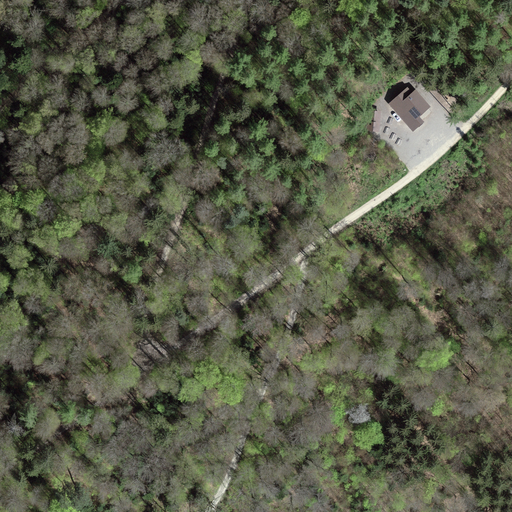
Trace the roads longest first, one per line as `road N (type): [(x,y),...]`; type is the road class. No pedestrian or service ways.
road 1 (track): [(249,0),(133,379)]
road 2 (track): [(307,252),(445,150),(511,78)]
road 3 (track): [(133,379),(307,252)]
road 4 (track): [(125,0),(0,111)]
road 5 (track): [(0,469),(133,379)]
